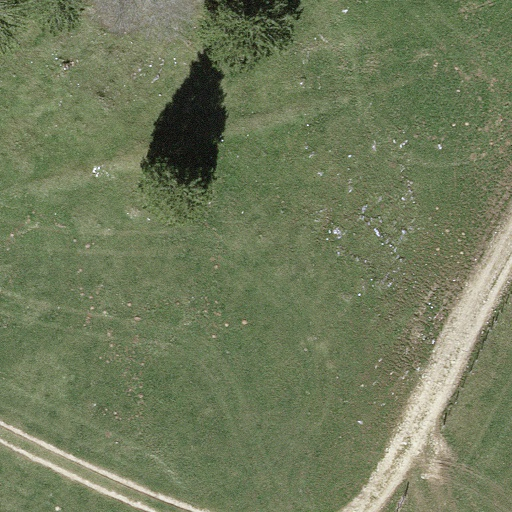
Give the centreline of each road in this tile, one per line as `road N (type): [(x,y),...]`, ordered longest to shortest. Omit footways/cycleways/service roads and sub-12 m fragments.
road 1 (track): [(356,511),(511,236)]
road 2 (track): [(0,447),(148,511)]
